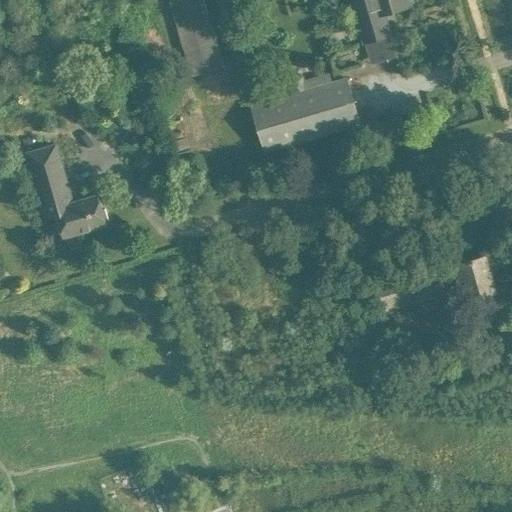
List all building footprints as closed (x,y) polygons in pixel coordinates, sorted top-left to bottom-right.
[(207,0),(171,0),(194,76),(227,66),(207,0)] [(351,0),(364,42),(391,34),(385,13),(411,5),(409,0),(351,0)] [(304,80),(300,65),(285,70),(289,84),(265,91),(268,100),(251,105),(265,151),(361,123),(347,77),(331,81),(329,72),(304,80)] [(56,144),(27,152),(46,217),(56,213),(59,223),(63,237),(68,236),(107,224),(106,220),(108,220),(105,208),(102,209),(98,194),(73,201),(56,144)] [(495,290),(485,255),(457,264),(458,266),(439,271),(436,262),(373,280),(383,311),(445,293),(444,289),(463,283),(468,299),(495,290)]
